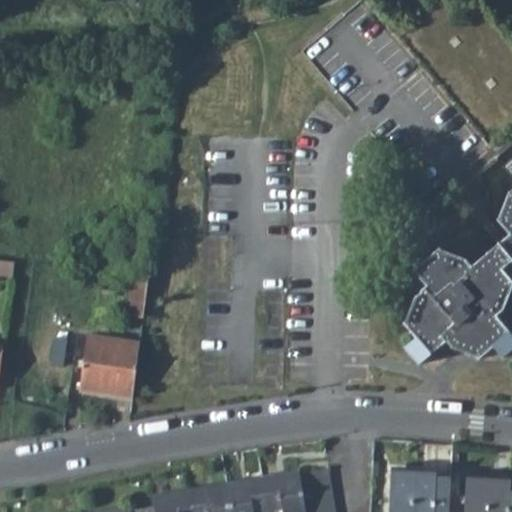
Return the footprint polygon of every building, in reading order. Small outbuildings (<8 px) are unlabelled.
[(375,0),(362,0),(307,46),(356,105),(367,119),(379,134),(439,206),(457,192),(469,182),(480,172),(502,154),(493,142),(511,126),(511,36),(484,3),(465,19),(449,0),(444,0),(403,34),(375,0)] [(511,165),(511,166),(511,189),(509,192),(500,217),(511,232),(505,238),(500,241),(473,265),(468,258),(440,247),(416,268),(428,285),(415,294),(406,320),(418,337),(417,338),(409,345),(416,354),(422,361),(448,341),(451,339),(455,345),(482,356),(484,354),(496,345),(504,355),(511,348),(511,330),(499,314),(506,309),(508,308),(511,297),(511,295),(511,276),(505,268),(511,261),(511,165)] [(0,275),(12,276),(14,262),(0,260),(0,275)] [(123,317),(143,319),(149,278),(138,277),(129,276),(123,317)] [(112,309),(99,308),(96,327),(109,329),(112,309)] [(140,342),(89,335),(80,390),(132,397),(140,342)] [(394,470),(390,511),(450,511),(453,478),(440,476),(440,473),(394,470)] [(333,486),(330,471),(302,476),(304,492),(333,486)] [(511,478),(471,475),(467,511),(510,511),(511,511),(511,478)] [(266,482),(271,511),(306,511),(306,506),(304,492),(302,476),(266,482)] [(229,488),(232,511),(271,511),(266,482),(229,488)] [(306,506),(335,501),(333,486),(304,492),(306,506)] [(232,511),(229,488),(193,493),(196,511),(232,511)] [(196,511),(193,493),(154,500),(155,511),(196,511)] [(336,511),(335,501),(306,506),(306,511),(336,511)]
